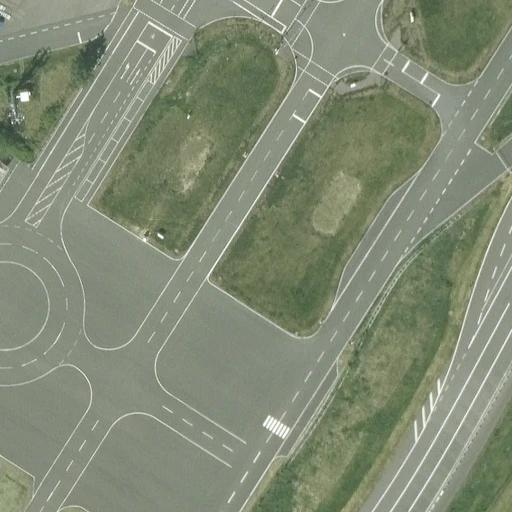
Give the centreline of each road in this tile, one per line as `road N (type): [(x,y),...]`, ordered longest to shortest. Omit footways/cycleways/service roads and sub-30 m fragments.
road 1 (unknown): [(337,36),(132,379)]
road 2 (unknown): [(511,221),(399,511)]
road 3 (unknown): [(415,207),(257,457)]
road 4 (unknown): [(132,379),(44,511)]
road 5 (unknown): [(475,111),(337,36)]
road 6 (unknown): [(132,379),(257,457)]
road 7 (unknown): [(0,243),(28,246),(54,271),(66,294),(64,334)]
